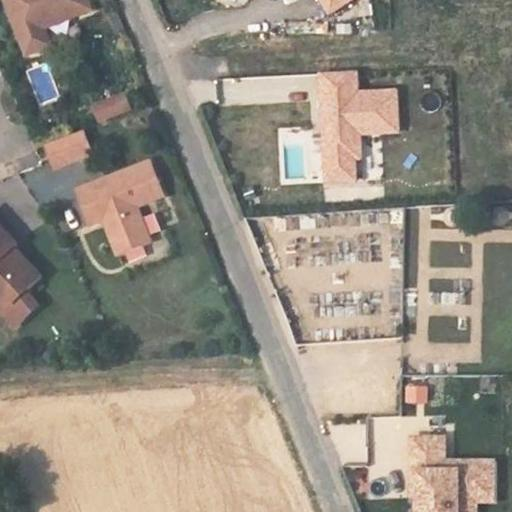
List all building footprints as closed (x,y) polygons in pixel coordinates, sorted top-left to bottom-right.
[(54,43),(47,26),(43,14),(73,2),(78,14),(95,7),(91,0),(10,0),(31,53),(54,43)] [(328,0),(336,11),(353,0),(328,0)] [(43,14),(47,26),(78,14),(73,2),(43,14)] [(46,63),(26,71),(39,103),(58,96),(46,63)] [(330,135),(333,181),(361,180),(360,158),(366,157),(365,133),(404,131),(401,91),(363,93),(362,71),(327,73),(329,119),(334,119),(335,135),(330,135)] [(131,93),(101,105),(106,119),(136,107),(131,93)] [(46,146),(55,170),(101,151),(92,128),(46,146)] [(122,254),(153,242),(139,205),(167,194),(154,161),(81,190),(94,223),(108,217),(122,254)] [(0,222),(0,286),(16,303),(28,292),(45,276),(17,247),(20,244),(0,222)] [(40,304),(28,292),(16,303),(0,286),(0,305),(18,325),(40,304)] [(427,384),(406,385),(406,404),(427,404),(427,384)] [(331,422),(333,465),(368,463),(365,420),(331,422)] [(475,511),(475,502),(475,486),(496,486),(495,462),(444,463),(443,439),(411,439),(411,486),(425,486),(425,497),(417,497),(417,511),(475,511)] [(425,486),(411,486),(412,497),(417,497),(425,497),(425,486)] [(475,486),(475,502),(496,501),(496,486),(475,486)]
